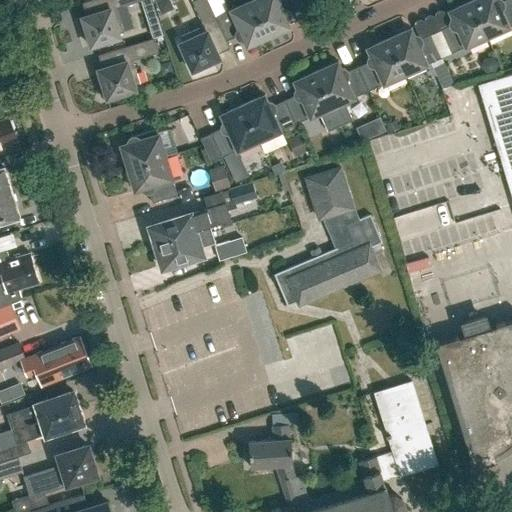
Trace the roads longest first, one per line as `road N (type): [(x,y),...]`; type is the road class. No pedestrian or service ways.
road 1 (unclassified): [(175,511),(60,138)]
road 2 (residential): [(60,138),(194,94),(408,0)]
road 3 (unclassified): [(60,138),(17,0)]
